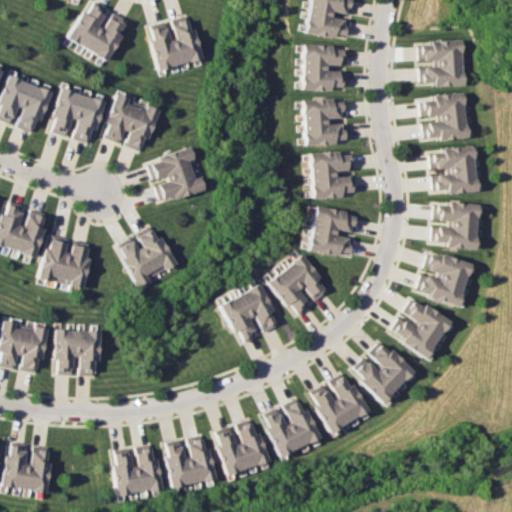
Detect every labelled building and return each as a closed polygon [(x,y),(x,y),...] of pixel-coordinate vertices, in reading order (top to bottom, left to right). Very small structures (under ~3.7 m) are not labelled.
[(79,11),(63,36),(73,43),(97,5),(89,0),(81,13),(79,11)] [(330,39),(299,34),(304,0),(350,0),(348,14),(331,11),(330,19),(347,21),(345,35),(331,33),(330,39)] [(97,5),(73,43),(81,48),(95,26),(93,24),(103,8),(97,5)] [(95,26),(98,27),(108,11),(114,15),(90,53),(81,48),(95,26)] [(172,16),(180,14),(184,29),(189,28),(197,58),(184,61),(172,16)] [(90,53),(100,60),(116,34),(113,32),(121,19),(114,15),(90,53)] [(168,39),(170,38),(165,18),(172,16),(184,61),(174,64),(168,39)] [(153,23),(165,66),(174,64),(168,39),(165,39),(160,21),(153,23)] [(145,40),(153,69),(165,66),(153,23),(145,25),(149,39),(145,40)] [(416,52),(416,45),(430,45),(429,39),(461,38),(461,50),(416,52)] [(327,91),(295,90),(297,44),(328,44),(328,49),(342,49),(342,64),(324,64),(324,71),(341,72),(341,86),(327,85),(327,91)] [(416,52),(461,50),(461,62),(434,63),(433,59),(416,59),(416,52)] [(434,63),(461,62),(462,73),(416,74),(416,67),(434,66),(434,63)] [(0,117),(16,78),(5,73),(0,86),(0,117)] [(462,73),(462,85),(431,86),(431,81),(417,81),(416,74),(462,73)] [(16,106),(13,105),(6,123),(0,120),(0,117),(16,78),(26,82),(16,106)] [(18,128),(35,86),(26,82),(16,106),(19,107),(11,125),(18,128)] [(35,86),(47,91),(35,119),(31,118),(25,131),(18,128),(35,86)] [(54,133),(68,89),(57,86),(48,114),(52,116),(47,131),(54,133)] [(69,117),(78,93),(68,89),(54,133),(61,135),(67,117),(69,117)] [(417,108),(417,100),(431,99),(430,94),(460,91),(461,103),(417,108)] [(72,139),(87,96),(78,93),(69,117),(72,118),(66,137),(72,139)] [(123,97),(107,139),(99,136),(104,123),(101,122),(112,93),(123,97)] [(87,96),(100,100),(90,129),(86,128),(81,143),(72,139),(87,96)] [(331,142),(300,145),(296,98),(327,96),(328,100),(342,99),(343,114),(325,115),(326,123),(343,121),(344,136),(330,137),(331,142)] [(133,101),(122,130),(119,129),(114,142),(107,139),(123,97),(133,101)] [(143,105),(127,147),(119,144),(124,131),(122,130),(133,101),(143,105)] [(417,108),(461,103),(462,114),(435,117),(435,113),(418,115),(417,108)] [(143,105),(154,109),(143,139),(140,138),(135,150),(127,147),(143,105)] [(435,117),(462,114),(463,125),(419,129),(418,122),(436,120),(435,117)] [(463,125),(464,137),(434,140),(433,135),(419,137),(419,129),(463,125)] [(144,171),(183,159),(188,158),(184,145),(154,156),(155,159),(142,164),(144,171)] [(425,160),(424,154),(438,153),(438,147),(469,145),(470,157),(425,160)] [(338,197),(307,199),(303,152),(334,150),(335,155),(349,154),(350,168),(332,170),(333,177),(350,176),(351,190),(337,191),(338,197)] [(425,160),(470,157),(471,168),(443,170),(443,167),(426,168),(425,160)] [(162,177),(186,169),(183,159),(144,171),(147,179),(161,174),(162,177)] [(443,170),(471,168),(472,179),(426,183),(426,176),(443,174),(443,170)] [(151,191),(189,178),(186,169),(162,177),(163,180),(149,185),(151,191)] [(194,176),(198,188),(169,198),(168,195),(154,200),(151,191),(189,178),(194,176)] [(472,179),(473,191),(441,194),(441,189),(427,190),(426,183),(472,179)] [(428,211),(429,204),(443,206),(443,200),(474,203),(473,216),(428,211)] [(0,210),(2,203),(11,206),(10,209),(0,239),(0,210)] [(332,257),(301,252),(310,206),(341,211),(340,216),(354,218),(351,233),(334,230),(332,237),(349,240),(347,254),(333,252),(332,257)] [(0,245),(0,239),(10,209),(17,212),(12,223),(15,224),(7,248),(0,245)] [(16,251),(15,252),(28,257),(38,227),(34,226),(39,212),(30,210),(28,216),(16,251)] [(473,216),(472,226),(444,224),(445,220),(427,218),(428,211),(473,216)] [(7,248),(15,224),(18,225),(22,213),(28,216),(16,251),(7,248)] [(136,229),(160,269),(171,262),(155,235),(152,237),(144,224),(136,229)] [(444,224),(472,226),(471,238),(426,233),(426,226),(444,228),(444,224)] [(151,274),(135,247),(138,245),(130,232),(136,229),(160,269),(151,274)] [(471,238),(470,249),(439,246),(439,242),(425,241),(426,233),(471,238)] [(44,280),(33,277),(40,247),(44,248),(48,234),(55,236),(44,280)] [(44,280),(55,236),(62,238),(59,251),(61,252),(53,282),(44,280)] [(142,279),(119,240),(126,236),(133,248),(135,247),(151,274),(142,279)] [(53,282),(61,252),(64,252),(67,238),(75,240),(64,285),(53,282)] [(64,285),(76,288),(84,257),(80,256),(83,242),(75,240),(64,285)] [(142,279),(132,285),(117,259),(120,256),(113,244),(119,240),(142,279)] [(282,306),(262,283),(297,252),(317,276),(314,279),(323,289),(312,299),(301,286),(295,291),(306,304),(296,313),(286,302),(282,306)] [(422,259),(424,253),(437,258),(439,252),(468,263),(464,274),(422,259)] [(422,259),(464,274),(461,285),(434,276),(436,272),(419,266),(422,259)] [(461,285),(457,295),(414,280),(416,273),(433,279),(434,276),(461,285)] [(457,295),(453,307),(423,296),(425,292),(412,287),(414,280),(457,295)] [(229,334),(213,307),(253,283),(269,310),(265,312),(272,324),(259,332),(250,317),(244,321),(253,336),(241,343),(234,331),(229,334)] [(402,305),(406,299),(417,307),(420,302),(446,319),(439,330),(402,305)] [(402,305),(439,330),(433,339),(410,324),(412,320),(398,311),(402,305)] [(410,324),(433,339),(427,348),(389,323),(393,317),(408,327),(410,324)] [(0,319),(8,321),(0,365),(0,319)] [(0,365),(8,321),(20,323),(14,353),(12,353),(9,367),(0,365)] [(14,353),(18,354),(15,368),(23,370),(31,325),(20,323),(14,353)] [(427,348),(420,358),(394,341),(397,337),(385,329),(389,323),(427,348)] [(23,370),(30,371),(33,357),(37,358),(42,327),(31,325),(23,370)] [(49,362),(50,331),(62,331),(61,376),(55,376),(55,362),(49,362)] [(62,331),(74,331),(74,362),(71,362),(71,376),(61,376),(62,331)] [(74,362),(77,362),(77,377),(85,377),(86,331),(74,331),(74,362)] [(85,377),(92,377),(93,363),(96,363),(97,332),(86,331),(85,377)] [(369,346),(373,342),(383,351),(387,347),(410,369),(401,378),(369,346)] [(369,346),(401,378),(393,386),(373,367),(376,364),(363,352),(369,346)] [(373,367),(393,386),(385,394),(353,363),(358,357),(371,369),(373,367)] [(385,394),(377,402),(355,381),(358,377),(348,368),(353,363),(385,394)] [(330,376),(335,372),(343,384),(347,381),(364,408),(353,414),(330,376)] [(330,376),(353,414),(344,420),(329,396),(332,395),(323,380),(330,376)] [(329,396),(344,420),(334,426),(310,388),(317,384),(326,399),(329,396)] [(334,426),(324,432),(308,406),(312,403),(304,391),(310,388),(334,426)] [(285,401),(291,398),(297,411),(302,409),(316,437),(304,442),(285,401)] [(285,401),(304,442),(295,447),(283,421),(286,420),(278,404),(285,401)] [(283,421),(295,447),(284,452),(265,410),(271,407),(279,423),(283,421)] [(284,452),(273,457),(260,428),(264,426),(258,413),(265,410),(284,452)] [(238,420),(244,417),(249,431),(254,429),(264,458),(252,462),(238,420)] [(238,420),(252,462),(242,466),(233,439),(237,438),(231,422),(238,420)] [(233,439),(242,466),(231,470),(216,427),(224,424),(230,441),(233,439)] [(231,470),(220,473),(210,444),(215,442),(210,429),(216,427),(231,470)] [(188,436),(195,435),(198,448),(203,447),(209,478),(197,480),(188,436)] [(188,436),(197,480),(186,482),(181,455),(185,454),(182,437),(188,436)] [(181,455),(186,482),(174,485),(165,440),(174,438),(177,456),(181,455)] [(174,485),(163,486),(157,456),(160,455),(158,441),(165,440),(174,485)] [(0,455),(0,486),(6,487),(13,443),(7,442),(5,456),(0,455)] [(6,487),(18,490),(23,459),(21,459),(23,444),(13,443),(6,487)] [(136,444),(143,443),(145,457),(151,456),(156,486),(144,489),(136,444)] [(136,444),(144,489),(133,491),(128,463),(132,462),(129,446),(136,444)] [(23,459),(26,460),(29,445),(37,446),(30,491),(18,490),(23,459)] [(37,446),(44,447),(42,461),(46,462),(41,493),(30,491),(37,446)] [(133,491),(122,493),(114,448),(121,446),(125,464),(128,463),(133,491)] [(114,448),(122,493),(110,495),(105,464),(110,463),(107,449),(114,448)]
